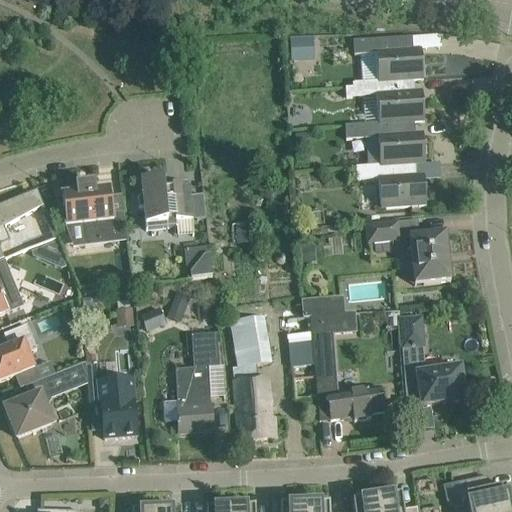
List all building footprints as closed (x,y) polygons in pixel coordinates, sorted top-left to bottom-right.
[(378,84),(413,81),(423,81),(421,57),(415,58),(414,52),(413,52),(412,39),(353,43),(354,57),(376,56),(378,84)] [(312,40),(290,42),(291,62),(313,60),(312,40)] [(379,126),(414,123),(424,123),(422,99),(416,100),(415,94),(414,94),(413,81),(378,84),(354,85),(355,99),(377,98),(379,126)] [(295,102),(289,103),(290,113),(308,111),(307,99),(295,100),(295,102)] [(414,123),(379,126),(355,127),(356,139),(378,138),(380,168),(415,165),(425,165),(423,141),(416,142),(416,136),(415,136),(414,123)] [(307,135),(295,135),(296,149),(308,148),(307,135)] [(416,178),(415,165),(380,168),(356,169),(357,183),(379,182),(381,210),(426,207),(424,183),(417,184),(417,178),(416,178)] [(142,199),(137,199),(138,210),(144,210),(146,232),(177,229),(177,231),(193,229),(192,222),(205,221),(202,197),(190,198),(189,186),(172,188),(172,191),(164,192),(163,179),(141,182),(142,199)] [(112,216),(112,211),(109,191),(93,193),(93,187),(76,189),(77,195),(62,197),(65,229),(82,227),(84,247),(126,242),(126,246),(128,246),(124,214),(112,216)] [(4,230),(43,208),(37,192),(0,206),(0,247),(9,244),(4,230)] [(319,214),(299,216),(300,228),(321,226),(319,214)] [(253,224),(235,225),(236,246),(254,245),(253,224)] [(366,228),(368,246),(400,242),(398,224),(366,228)] [(414,287),(430,285),(450,283),(445,235),(409,239),(414,287)] [(55,244),(30,254),(32,259),(61,271),(65,269),(55,244)] [(314,247),(298,249),(300,265),(316,264),(314,247)] [(204,258),(190,275),(190,281),(212,278),(210,257),(204,258)] [(0,318),(20,310),(12,291),(8,280),(11,278),(4,262),(0,263),(0,318)] [(128,273),(116,275),(118,287),(130,286),(128,273)] [(178,294),(173,305),(185,310),(190,299),(178,294)] [(326,302),(302,303),(303,319),(310,319),(327,318),(326,302)] [(132,310),(115,312),(117,330),(134,328),(132,310)] [(148,332),(164,326),(158,310),(142,317),(148,332)] [(275,440),(275,419),(271,419),(268,379),(257,379),(256,367),(271,365),(263,319),(230,324),(238,369),(233,370),(234,382),(238,444),(275,440)] [(399,321),(401,352),(425,350),(422,319),(399,321)] [(314,367),(313,335),(311,320),(287,322),(292,370),(314,367)] [(0,384),(14,378),(33,371),(27,356),(37,352),(27,327),(22,329),(3,337),(9,350),(0,353),(0,384)] [(321,334),(313,335),(314,367),(315,380),(316,388),(335,385),(330,333),(321,334)] [(166,405),(164,407),(165,424),(166,427),(177,426),(177,429),(178,429),(179,435),(212,433),(209,401),(207,382),(206,371),(220,370),(216,336),(191,339),(194,371),(173,373),(174,384),(176,404),(166,405)] [(95,356),(87,356),(88,364),(95,364),(95,356)] [(136,438),(133,402),(131,382),(99,385),(97,364),(95,364),(88,364),(85,365),(85,366),(87,386),(89,410),(101,409),(104,441),(136,438)] [(49,394),(6,411),(17,440),(51,426),(42,404),(87,386),(85,366),(45,382),(49,394)] [(421,409),(465,402),(460,370),(416,376),(421,409)] [(337,397),(317,400),(318,404),(318,410),(328,408),(330,422),(353,419),(353,423),(370,420),(370,416),(384,414),(381,390),(337,397)] [(488,397),(490,412),(505,410),(500,395),(488,397)] [(481,480),(452,486),(443,488),(446,504),(455,509),(468,506),(469,511),(510,511),(505,488),(484,493),(481,480)] [(403,511),(401,496),(377,500),(378,511),(403,511)] [(99,511),(109,510),(109,500),(99,501),(99,511)] [(378,511),(377,500),(352,503),(353,511),(378,511)]
